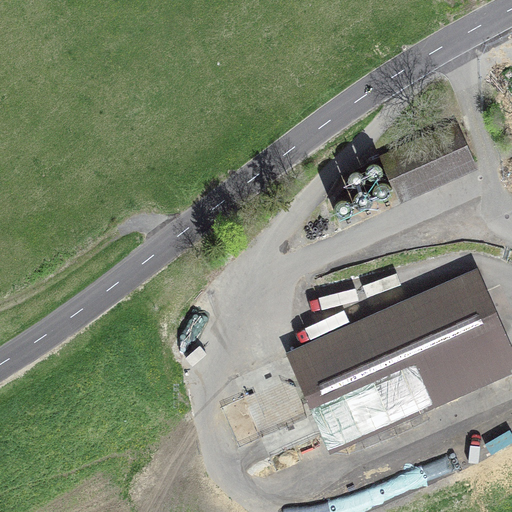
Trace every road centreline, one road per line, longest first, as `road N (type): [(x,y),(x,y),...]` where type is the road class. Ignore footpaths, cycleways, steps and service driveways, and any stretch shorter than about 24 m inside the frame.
road 1 (tertiary): [(0,363),(380,81),(511,8)]
road 2 (track): [(172,238),(143,225),(122,230),(0,305)]
